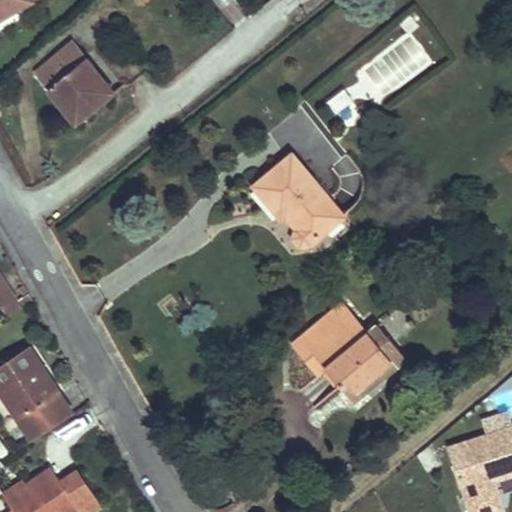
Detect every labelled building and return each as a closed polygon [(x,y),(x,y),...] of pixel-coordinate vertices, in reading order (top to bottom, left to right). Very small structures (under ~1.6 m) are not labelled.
[(0,0),(0,21),(36,1),(35,0),(0,0)] [(73,39),(34,71),(49,88),(47,90),(76,126),(118,92),(88,56),(87,57),(73,39)] [(336,113),(352,102),(343,89),(327,100),(336,113)] [(348,215),(292,149),(250,184),(280,221),(285,217),(293,227),(290,237),(299,247),(312,245),(348,215)] [(0,304),(3,310),(18,300),(19,299),(0,270),(0,304)] [(19,299),(18,300),(22,307),(32,300),(28,294),(19,299)] [(328,368),(343,387),(351,381),(363,395),(378,383),(372,376),(401,351),(376,321),(367,329),(342,299),(290,342),(318,376),(328,368)] [(18,300),(3,310),(8,317),(22,308),(22,307),(18,300)] [(32,345),(0,365),(0,394),(30,440),(75,411),(32,345)] [(401,351),(372,376),(378,383),(408,359),(401,351)] [(351,381),(343,387),(355,402),(363,395),(351,381)] [(468,511),(498,511),(505,510),(496,481),(511,475),(511,420),(508,410),(481,418),(486,433),(447,445),(468,511)] [(430,448),(416,455),(426,473),(440,465),(430,448)] [(6,511),(78,511),(79,511),(96,511),(103,508),(89,487),(72,498),(59,479),(50,465),(25,482),(26,483),(18,488),(14,483),(1,491),(13,509),(6,511)] [(76,467),(59,479),(72,498),(89,487),(76,467)] [(18,488),(26,483),(25,482),(22,478),(14,483),(18,488)]
